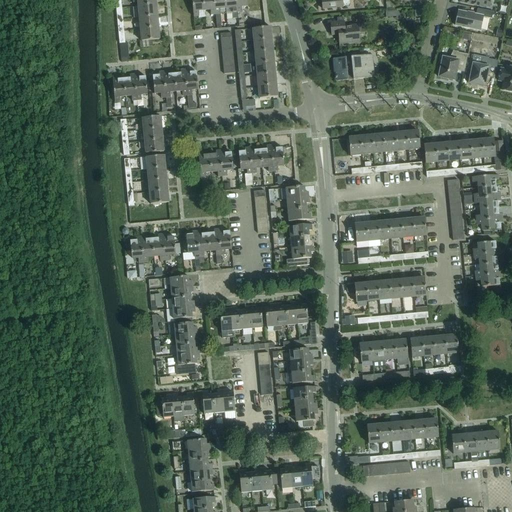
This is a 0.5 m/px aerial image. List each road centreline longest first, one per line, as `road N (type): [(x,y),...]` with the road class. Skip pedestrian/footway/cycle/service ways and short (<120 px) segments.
road 1 (residential): [(445,301),(436,190),(327,199)]
road 2 (residential): [(317,109),(219,120),(210,30)]
road 3 (residential): [(336,486),(447,479),(448,491),(511,486)]
road 4 (residential): [(335,435),(252,440),(248,353)]
road 5 (residential): [(332,272),(251,277),(246,190)]
road 6 (unclassified): [(332,272),(335,435)]
